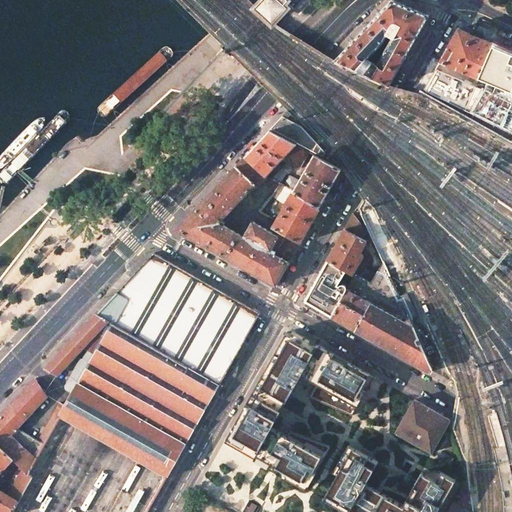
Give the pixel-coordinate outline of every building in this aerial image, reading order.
[(283,6),(281,4),(284,0),(269,0),(260,9),(261,10),(270,19),(270,18),(283,6)] [(388,46),(406,56),(429,15),(393,0),(391,0),(367,26),(383,41),(387,34),(393,37),(388,46)] [(375,49),(383,41),(367,26),(336,60),(366,73),(372,61),(375,58),(373,56),(377,51),(375,49)] [(492,43),(458,28),(440,61),(477,77),(492,43)] [(181,38),(177,40),(116,96),(115,101),(118,105),(123,105),(185,50),(188,47),(188,42),(184,39),(181,38)] [(511,51),(492,43),(477,77),(511,91),(511,51)] [(389,84),(406,56),(388,46),(383,55),(381,53),(377,59),(375,58),(372,61),(366,73),(389,84)] [(56,111),(53,113),(0,167),(0,181),(2,181),(62,122),(64,119),(64,115),(60,111),(56,111)] [(291,114),(288,111),(276,123),(274,126),(271,128),(323,156),(325,152),(301,126),(287,118),(291,114)] [(296,145),(269,130),(245,156),(267,176),(283,158),(288,161),(301,147),(296,145)] [(310,152),(301,147),(288,161),(301,168),(310,152)] [(341,169),(314,154),(300,179),(298,179),(299,178),(291,174),(290,174),(285,184),(293,190),(320,207),(341,169)] [(267,176),(245,156),(235,167),(177,229),(226,256),(276,284),(300,242),(281,231),(278,235),(248,218),(242,228),(248,231),(244,237),(219,222),(254,185),(257,187),(267,176)] [(289,165),(286,163),(272,178),(280,182),(285,172),(286,173),(288,172),(290,168),(289,165)] [(272,178),(270,177),(259,191),(270,199),(282,183),(280,182),(272,178)] [(320,207),(293,190),(276,220),(273,226),(281,231),(300,242),(320,207)] [(384,234),(373,210),(362,215),(384,261),(382,263),(374,277),(370,283),(355,275),(344,294),(332,316),(430,371),(432,368),(410,318),(416,315),(407,293),(400,296),(390,276),(399,272),(397,266),(398,265),(387,242),(384,234)] [(360,222),(353,213),(327,259),(355,275),(370,283),(374,277),(362,270),(369,258),(363,254),(362,256),(360,254),(367,241),(361,238),(364,232),(360,222)] [(155,253),(100,310),(221,382),(260,313),(155,253)] [(355,275),(327,259),(316,279),(344,294),(355,275)] [(344,294),(316,279),(304,300),(332,316),(344,294)] [(72,393),(61,414),(168,476),(221,382),(100,310),(46,368),(57,375),(83,347),(88,350),(83,359),(82,360),(81,360),(80,361),(66,386),(65,387),(66,388),(67,389),(72,393)] [(374,376),(293,331),(290,334),(286,332),(225,442),(265,465),(307,489),(331,446),(311,439),(290,431),(286,435),(271,427),(281,411),(295,386),(301,374),(316,383),(309,397),(351,415),(368,386),(374,376)] [(51,395),(37,376),(0,416),(0,446),(29,474),(40,453),(38,453),(15,433),(51,395)] [(450,420),(414,399),(395,432),(431,452),(442,433),(450,420)] [(29,474),(0,446),(0,510),(3,511),(12,511),(13,511),(32,477),(29,474)] [(414,484),(390,473),(385,471),(369,459),(355,449),(353,447),(350,451),(346,449),(333,471),(337,474),(324,498),(348,511),(437,511),(456,480),(454,479),(455,477),(449,474),(448,476),(441,471),(425,472),(421,472),(414,484)] [(251,511),(255,505),(246,500),(239,511),(251,511)]
